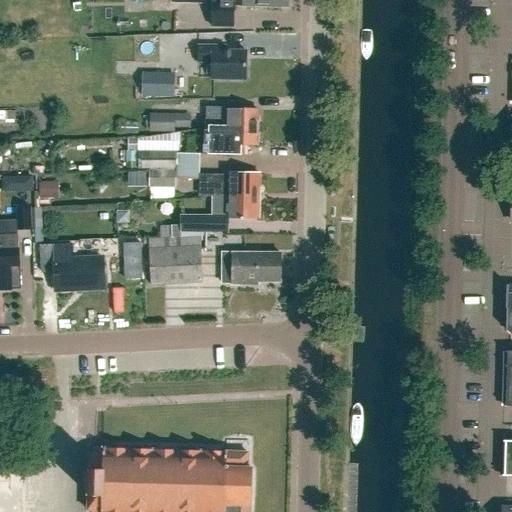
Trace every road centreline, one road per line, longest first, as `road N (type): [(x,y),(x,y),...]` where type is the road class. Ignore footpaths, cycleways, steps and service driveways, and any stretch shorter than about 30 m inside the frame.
road 1 (secondary): [(442,511),(456,0)]
road 2 (unclassified): [(308,334),(321,0)]
road 3 (residential): [(0,345),(308,334)]
road 4 (unclassified): [(304,511),(308,334)]
